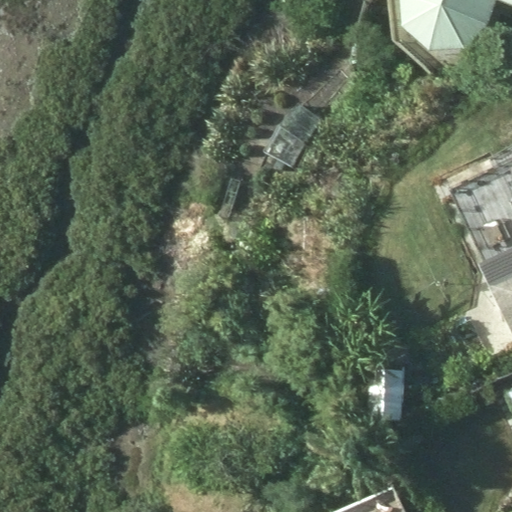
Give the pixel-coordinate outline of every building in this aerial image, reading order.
[(511,12),(511,0),(413,0),(420,16),(421,51),(447,71),(474,64),(497,42),(504,11),(511,12)] [(511,270),(492,280),(511,324),(511,270)] [(476,327),(429,349),(441,375),(488,356),(476,327)] [(409,361),(374,360),(373,415),(407,416),(409,361)] [(406,511),(398,495),(363,511),(406,511)]
